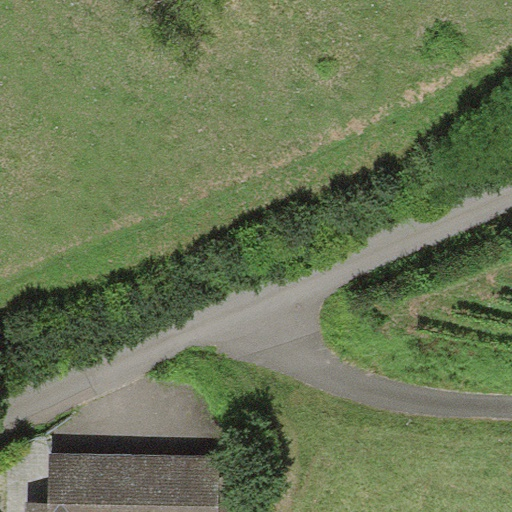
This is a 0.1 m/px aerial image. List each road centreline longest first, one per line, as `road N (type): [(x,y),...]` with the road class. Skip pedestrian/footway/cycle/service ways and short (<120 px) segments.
road 1 (track): [(0,410),(511,199)]
road 2 (track): [(239,311),(367,396),(433,412),(511,417)]
